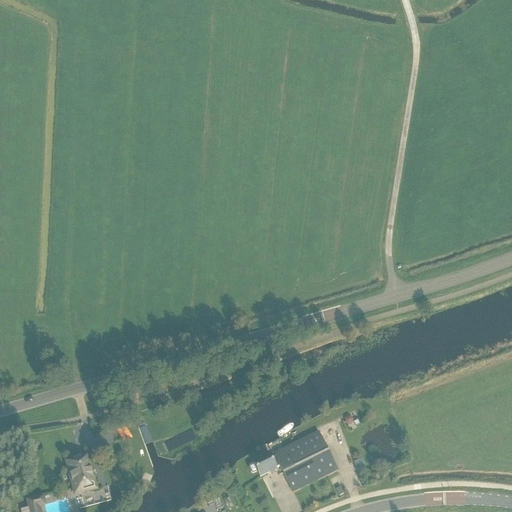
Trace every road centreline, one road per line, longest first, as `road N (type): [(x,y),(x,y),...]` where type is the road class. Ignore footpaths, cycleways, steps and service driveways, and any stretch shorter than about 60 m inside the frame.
road 1 (secondary): [(0,410),(511,259)]
road 2 (secondary): [(360,511),(444,498),(511,502)]
